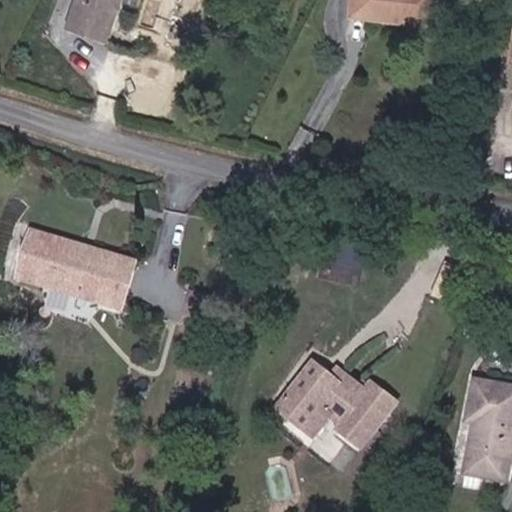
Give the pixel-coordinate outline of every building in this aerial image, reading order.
[(104,39),(118,0),(77,0),(69,25),(104,39)] [(354,0),(353,11),(440,23),(442,0),(354,0)] [(511,66),(511,30),(503,30),(499,65),(511,66)] [(43,222),(31,265),(135,295),(147,252),(43,222)] [(187,279),(182,298),(210,304),(213,285),(187,279)] [(355,362),(349,371),(330,357),(293,403),(321,425),(330,432),(346,412),(354,418),(349,424),(374,445),(413,397),(388,377),(382,384),(362,368),(355,362)] [(477,412),(483,413),(474,462),(511,468),(511,378),(498,376),(484,373),(477,412)] [(420,511),(441,511),(439,510),(427,502),(420,511)]
